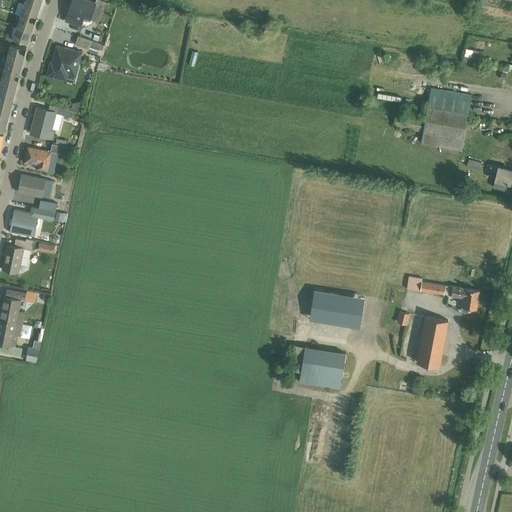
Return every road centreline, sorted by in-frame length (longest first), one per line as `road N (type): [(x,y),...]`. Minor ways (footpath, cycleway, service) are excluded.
road 1 (residential): [(53,0),(0,216)]
road 2 (primary): [(476,511),(511,357)]
